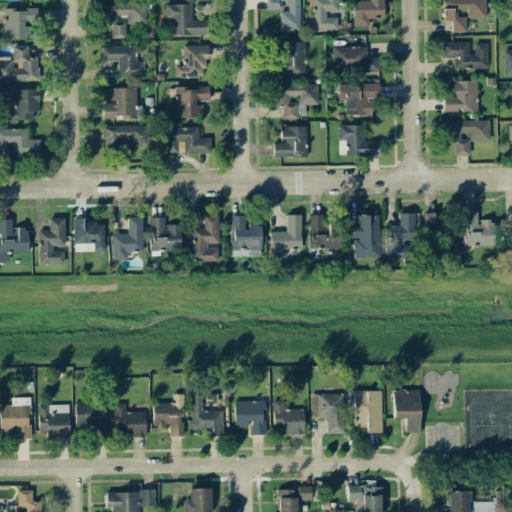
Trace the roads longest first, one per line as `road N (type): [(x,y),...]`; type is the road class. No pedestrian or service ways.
road 1 (residential): [(511,177),(0,187)]
road 2 (residential): [(404,470),(387,462),(0,467)]
road 3 (residential): [(68,0),(71,186)]
road 4 (residential): [(241,0),(243,183)]
road 5 (residential): [(408,0),(412,178)]
